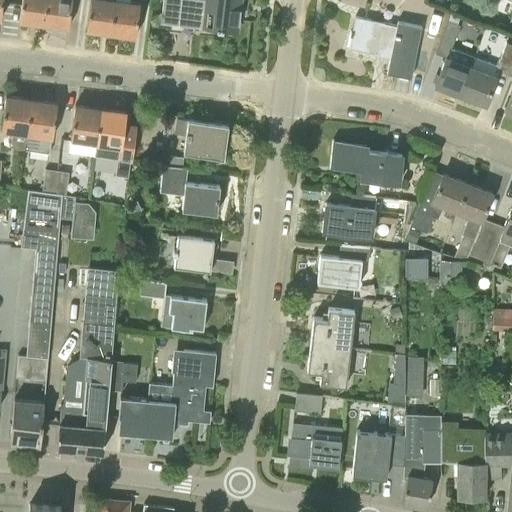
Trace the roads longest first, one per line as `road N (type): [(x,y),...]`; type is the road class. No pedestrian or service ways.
road 1 (residential): [(239,485),(282,95)]
road 2 (residential): [(0,63),(282,95)]
road 3 (residential): [(511,149),(409,111),(282,95)]
road 4 (tertiary): [(239,485),(77,471)]
